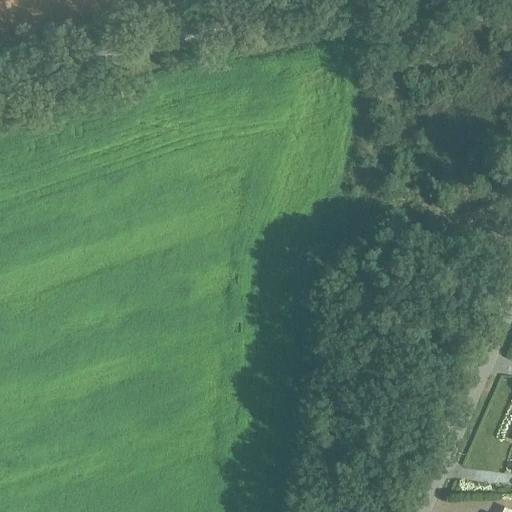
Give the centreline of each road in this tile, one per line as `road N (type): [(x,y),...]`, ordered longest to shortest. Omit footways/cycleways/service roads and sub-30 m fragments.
road 1 (tertiary): [(0,89),(274,0)]
road 2 (tertiary): [(422,511),(511,297)]
